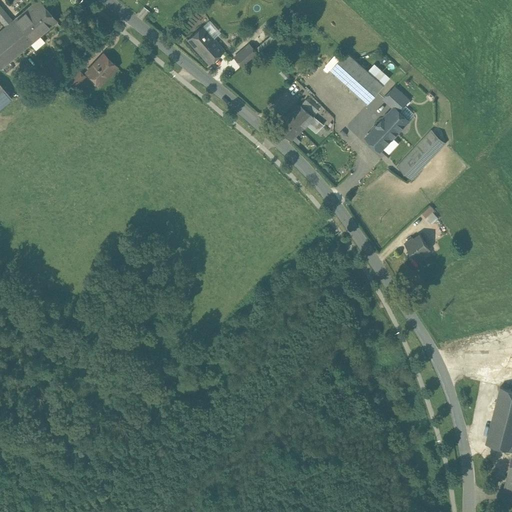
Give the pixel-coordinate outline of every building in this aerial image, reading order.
[(39,0),(36,0),(14,19),(33,41),(57,21),(39,0)] [(0,7),(0,18),(6,26),(12,21),(0,7)] [(6,26),(0,31),(0,68),(0,69),(33,41),(14,19),(6,26)] [(209,21),(187,40),(209,64),(224,51),(211,36),(217,30),(209,21)] [(257,46),(263,53),(278,40),(272,33),(257,46)] [(249,45),(234,58),(242,67),(257,54),(249,45)] [(384,86),(347,52),(330,71),(367,104),(384,86)] [(104,55),(87,72),(99,84),(116,67),(104,55)] [(52,66),(38,79),(46,88),(60,74),(52,66)] [(291,78),(283,69),(279,74),(287,82),(291,78)] [(79,70),(69,81),(75,86),(85,76),(79,70)] [(0,84),(0,107),(12,98),(0,84)] [(373,131),(367,138),(380,151),(419,110),(395,88),(384,99),(394,108),(373,131)] [(299,104),(276,127),(290,140),(306,125),(316,133),(323,125),(299,104)] [(367,126),(361,132),(367,138),(373,131),(367,126)] [(432,131),(398,167),(411,180),(445,143),(432,131)] [(394,138),(385,148),(389,153),(399,143),(394,138)] [(421,214),(426,219),(434,212),(429,207),(421,214)] [(420,234),(414,239),(413,237),(405,242),(415,258),(430,248),(420,234)] [(511,389),(500,387),(486,443),(511,449),(511,389)] [(511,456),(503,492),(511,494),(511,456)]
